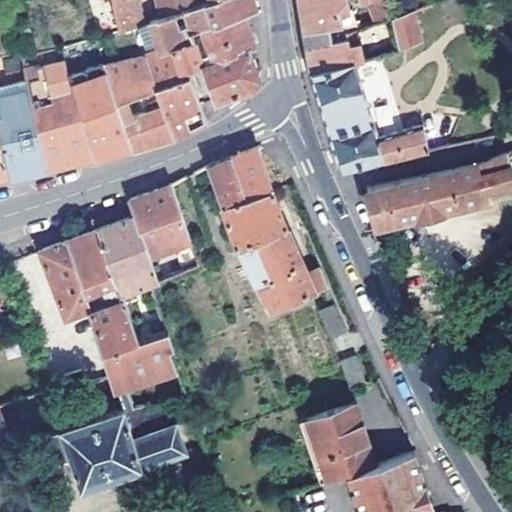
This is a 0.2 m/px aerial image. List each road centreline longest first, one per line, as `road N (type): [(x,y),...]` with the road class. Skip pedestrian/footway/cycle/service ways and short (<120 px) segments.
road 1 (secondary): [(483,511),(389,340),(285,90)]
road 2 (secondary): [(0,218),(251,125),(285,90)]
